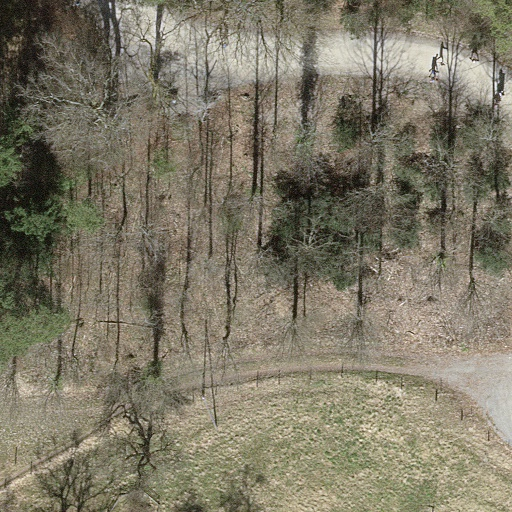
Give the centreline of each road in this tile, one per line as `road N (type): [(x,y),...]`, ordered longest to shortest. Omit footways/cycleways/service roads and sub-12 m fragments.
road 1 (motorway): [(0,201),(511,305)]
road 2 (track): [(0,389),(107,399),(306,367),(437,366),(503,386)]
road 3 (track): [(110,0),(181,43),(244,55),(384,54),(445,65),(511,99)]
